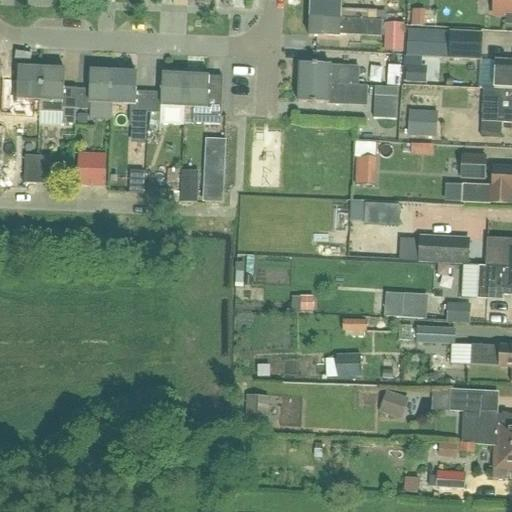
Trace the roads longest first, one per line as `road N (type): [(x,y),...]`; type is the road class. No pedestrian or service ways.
road 1 (residential): [(0,35),(258,44)]
road 2 (residential): [(231,216),(0,204)]
